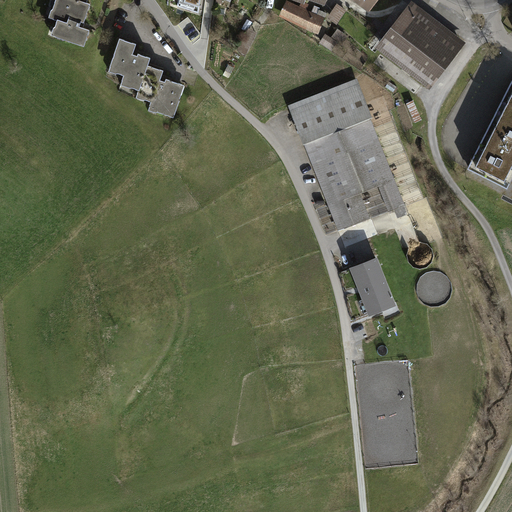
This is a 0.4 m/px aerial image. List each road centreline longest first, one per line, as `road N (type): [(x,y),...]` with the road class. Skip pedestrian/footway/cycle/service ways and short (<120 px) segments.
road 1 (residential): [(145,0),(288,165),(344,346)]
road 2 (track): [(511,300),(435,152),(431,103),(474,40),(498,30)]
road 3 (track): [(366,511),(344,346)]
